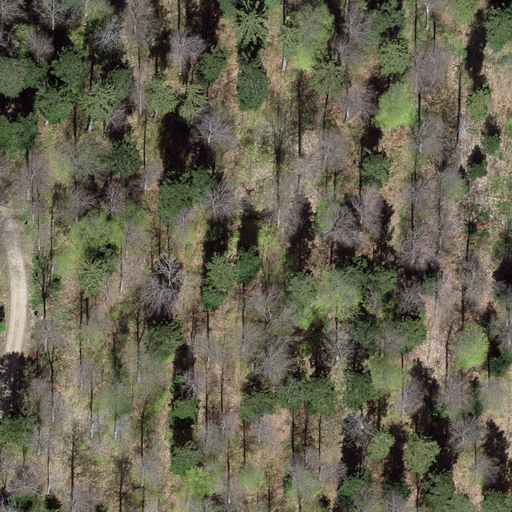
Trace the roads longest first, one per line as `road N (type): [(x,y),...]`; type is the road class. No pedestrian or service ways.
road 1 (track): [(40,0),(15,47),(10,236)]
road 2 (track): [(0,408),(19,303),(0,209)]
